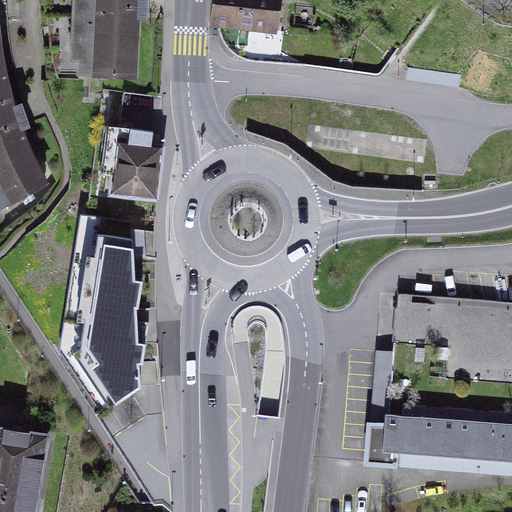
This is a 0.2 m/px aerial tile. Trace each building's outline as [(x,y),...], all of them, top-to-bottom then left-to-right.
[(142,74),(145,0),(85,0),(82,71),(142,74)] [(212,0),(211,25),(275,30),(277,0),(212,0)] [(16,105),(0,35),(0,205),(46,175),(16,105)] [(98,190),(152,198),(161,136),(107,129),(98,190)] [(80,346),(117,401),(142,384),(133,237),(97,231),(80,346)] [(511,309),(399,301),(390,423),(377,422),(374,458),(393,459),(394,448),(511,456),(511,309)] [(376,397),(391,398),(392,368),(377,368),(376,397)] [(0,511),(47,511),(58,437),(0,429),(0,511)]
